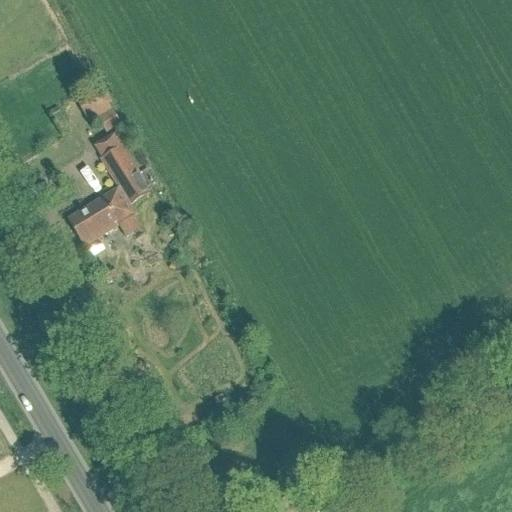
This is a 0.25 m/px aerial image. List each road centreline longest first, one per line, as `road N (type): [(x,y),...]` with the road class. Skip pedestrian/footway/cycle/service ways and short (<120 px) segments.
road 1 (track): [(335,495),(511,388)]
road 2 (primary): [(96,511),(0,346)]
